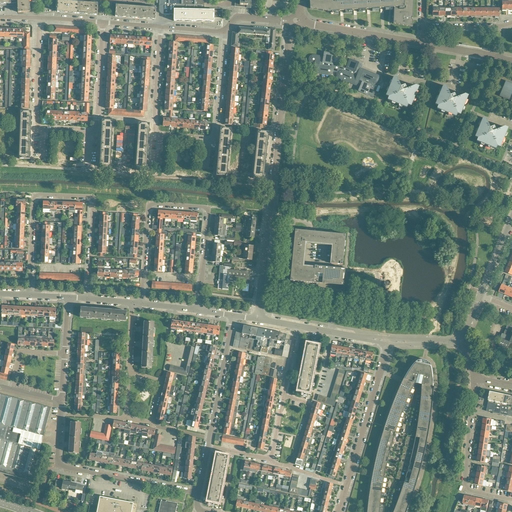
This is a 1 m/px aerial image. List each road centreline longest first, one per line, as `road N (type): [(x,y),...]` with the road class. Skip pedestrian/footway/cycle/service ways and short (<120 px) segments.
road 1 (residential): [(257,319),(291,20)]
road 2 (residential): [(103,22),(94,131),(40,130),(38,18)]
road 3 (residential): [(223,31),(214,136),(161,137),(161,26)]
road 4 (residential): [(199,310),(208,213),(202,206),(148,207),(141,304)]
road 5 (residential): [(88,299),(88,196),(34,195),(29,295)]
road 6 (residential): [(198,492),(58,464),(61,400)]
road 7 (residential): [(339,511),(388,341)]
road 8 (residential): [(209,438),(234,314)]
road 9 (residential): [(511,499),(466,487),(472,410)]
road 10 (residential): [(422,43),(300,22)]
road 11 (residential): [(271,460),(290,469),(309,410),(306,399),(284,393)]
